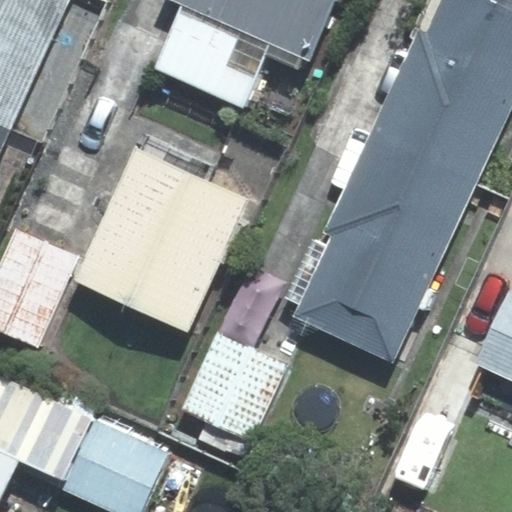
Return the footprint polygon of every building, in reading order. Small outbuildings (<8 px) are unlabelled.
[(0,0),(0,123),(25,135),(85,0),(0,0)] [(196,0),(201,2),(171,68),(258,108),(286,51),(319,66),(324,54),(331,57),(357,0),(196,0)] [(438,25),(387,137),(492,186),(511,141),(511,0),(460,0),(447,30),(438,25)] [(0,190),(25,135),(0,123),(0,190)] [(317,304),(312,314),(413,361),(492,186),(387,137),(343,231),(349,232),(344,245),(324,236),(297,296),(317,304)] [(160,148),(99,278),(208,329),(269,198),(160,148)] [(32,228),(0,296),(0,323),(50,347),(92,256),(32,228)] [(511,330),(496,365),(511,372),(511,330)] [(235,331),(197,407),(262,439),(300,365),(235,331)] [(0,502),(20,459),(64,480),(93,417),(0,374),(0,502)] [(74,485),(129,511),(154,511),(182,454),(106,419),(74,485)] [(447,457),(427,504),(445,511),(454,511),(473,468),(447,457)]
